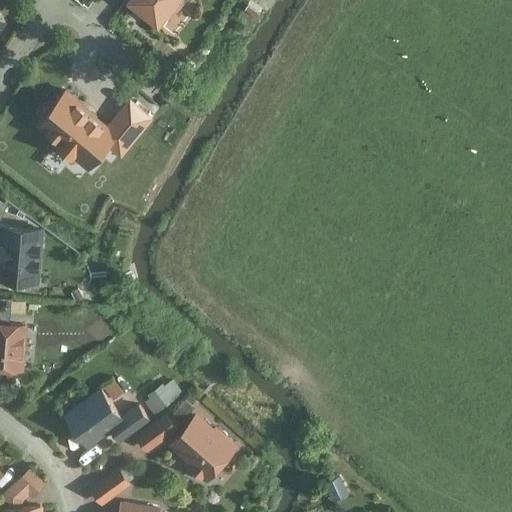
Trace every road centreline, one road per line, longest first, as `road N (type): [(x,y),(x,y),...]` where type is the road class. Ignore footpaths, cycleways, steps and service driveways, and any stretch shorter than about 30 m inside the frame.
road 1 (residential): [(49,2),(165,84)]
road 2 (residential): [(0,420),(50,463),(71,511)]
